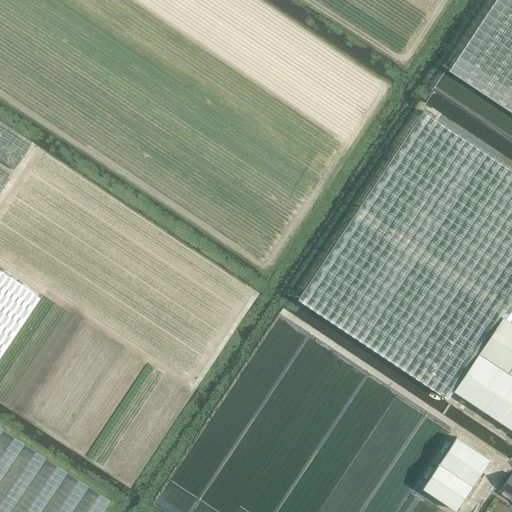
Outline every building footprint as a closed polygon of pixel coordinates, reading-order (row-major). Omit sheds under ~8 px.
[(511,0),(495,0),(449,70),(511,111),(511,0)] [(511,321),(511,169),(423,111),(298,298),(447,397),(502,315),(503,315),(511,321)] [(0,356),(40,297),(0,270),(0,356)] [(490,334),(511,348),(511,321),(503,315),(490,334)] [(478,352),(511,374),(511,348),(490,334),(478,352)] [(466,370),(511,401),(511,374),(478,352),(466,370)] [(453,389),(511,428),(511,401),(466,370),(453,389)] [(0,426),(0,511),(101,511),(110,500),(0,426)] [(457,436),(423,487),(456,510),(491,459),(457,436)] [(511,472),(506,479),(502,486),(511,493),(511,472)]
